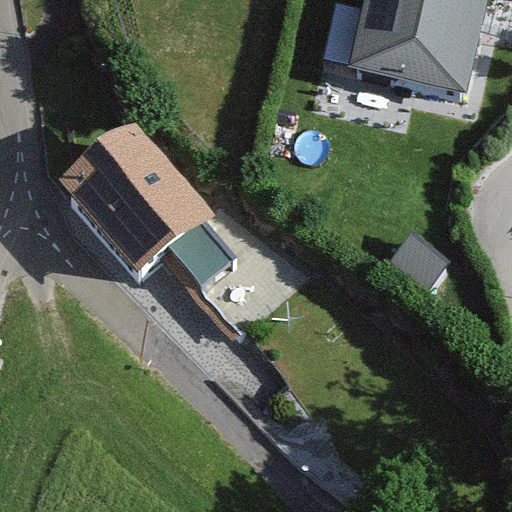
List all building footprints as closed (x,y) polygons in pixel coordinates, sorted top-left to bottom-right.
[(375,0),(359,75),(456,96),(477,0),(375,0)] [(349,70),(356,15),(332,12),(324,67),(349,70)] [(123,143),(65,196),(146,285),(168,266),(204,233),(123,143)] [(204,233),(168,266),(197,298),(233,266),(204,233)] [(450,271),(413,242),(392,268),(428,297),(450,271)]
